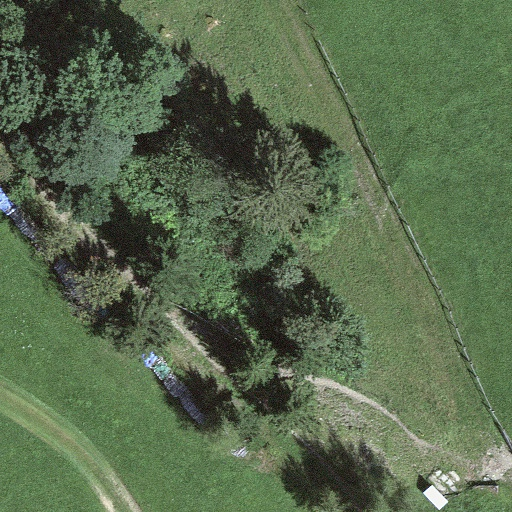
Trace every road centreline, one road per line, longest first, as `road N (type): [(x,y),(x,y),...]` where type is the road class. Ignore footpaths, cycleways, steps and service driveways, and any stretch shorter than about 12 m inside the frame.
road 1 (track): [(511,474),(459,387),(271,0)]
road 2 (track): [(122,511),(81,461),(0,399)]
